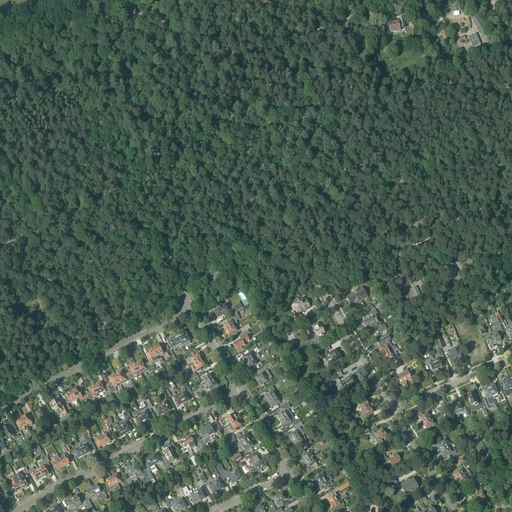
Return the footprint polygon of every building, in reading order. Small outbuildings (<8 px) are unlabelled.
[(448,7),(443,8),(445,15),(450,14),(450,13),(453,12),(454,13),(461,11),(459,4),(452,6),(451,4),(447,5),(448,7)] [(483,38),(489,35),(485,27),(486,27),(480,16),(473,20),(483,38)] [(405,27),(403,17),(399,18),(399,22),(390,24),(391,32),(399,30),(398,27),(400,26),(401,28),(405,27)] [(445,43),(450,41),(446,30),(440,32),(445,43)] [(469,37),(475,48),(483,44),(477,33),(469,37)] [(454,270),(452,265),(450,266),(443,269),(447,278),(445,279),(446,281),(447,280),(452,290),(459,286),(460,285),(458,281),(461,280),(459,276),(458,276),(457,276),(456,274),(457,274),(458,272),(456,269),(454,270)] [(408,308),(422,302),(416,288),(402,294),(408,308)] [(352,306),(367,297),(362,289),(358,291),(357,289),(353,292),(354,293),(347,298),(352,306)] [(294,320),(296,323),(303,319),(299,313),(309,307),(308,305),(308,303),(307,303),(305,299),(300,302),(299,300),(298,300),(297,300),(296,300),(295,301),(295,303),(296,304),(291,307),(296,315),(295,315),(297,318),(294,320)] [(231,316),(242,309),(239,304),(232,308),(234,311),(230,314),(231,316)] [(223,308),(221,306),(217,308),(218,310),(214,313),(218,318),(229,312),(225,306),(223,308)] [(369,319),(362,323),(363,324),(362,325),(363,326),(364,326),(366,329),(373,324),(378,321),(375,316),(377,315),(375,310),(367,315),(369,319)] [(228,324),(224,326),(225,328),(224,330),(225,332),(235,326),(237,325),(235,322),(240,320),(237,314),(233,317),(233,318),(226,321),(228,324)] [(500,315),(496,317),(499,325),(503,324),(504,326),(505,329),(506,329),(509,335),(508,335),(506,336),(507,338),(508,340),(511,339),(510,339),(511,338),(511,339),(511,338),(511,324),(506,326),(505,324),(504,322),(503,322),(501,316),(500,315)] [(494,332),(491,333),(496,344),(498,344),(500,344),(500,343),(501,342),(501,341),(500,339),(501,338),(501,337),(499,335),(498,335),(497,334),(497,332),(501,330),(501,329),(501,328),(499,326),(499,325),(496,317),(491,319),(494,325),(493,325),(495,329),(493,330),(494,332)] [(373,324),(366,329),(367,332),(368,333),(369,334),(376,330),(379,334),(386,330),(384,325),(381,326),(381,327),(378,321),(373,324)] [(319,326),(317,323),(314,326),(313,325),(309,328),(310,330),(308,331),(310,335),(311,334),(316,342),(319,340),(318,338),(320,337),(320,338),(323,337),(322,335),(324,334),(319,325),(319,326)] [(235,326),(225,332),(226,333),(228,333),(229,336),(237,331),(239,330),(237,328),(235,326)] [(248,326),(239,331),(241,335),(247,331),(248,330),(250,329),(248,326)] [(481,326),(477,327),(481,337),(484,335),(486,335),(486,334),(484,327),(482,328),(481,326)] [(241,340),(234,345),(235,346),(234,347),(235,348),(236,348),(237,350),(240,349),(245,346),(244,344),(250,341),(247,336),(246,336),(249,334),(247,331),(248,330),(247,331),(241,335),(239,336),(240,339),(241,340)] [(486,335),(484,335),(485,338),(486,339),(488,344),(489,343),(491,346),(492,348),(494,347),(494,346),(496,344),(491,333),(491,332),(486,334),(486,335)] [(177,337),(180,343),(183,348),(190,344),(186,337),(187,336),(185,333),(177,337)] [(388,336),(378,342),(380,346),(383,344),(388,341),(390,340),(388,336)] [(180,343),(177,337),(170,341),(170,342),(168,343),(171,348),(176,346),(177,348),(182,346),(180,343)] [(441,338),(436,340),(440,349),(445,347),(441,338)] [(316,349),(322,345),(319,340),(313,344),(316,349)] [(379,349),(378,349),(379,351),(380,352),(379,353),(380,354),(381,354),(382,357),(392,351),(395,349),(395,348),(394,347),(392,347),(388,341),(383,344),(385,347),(382,349),(381,348),(379,349)] [(153,349),(153,350),(159,361),(160,363),(161,365),(164,363),(161,358),(160,357),(164,355),(162,351),(161,349),(162,349),(163,348),(162,347),(161,346),(159,347),(159,346),(153,349)] [(457,349),(458,348),(457,346),(451,348),(452,351),(456,361),(457,361),(457,362),(462,360),(461,359),(462,359),(460,356),(461,355),(460,352),(459,352),(458,350),(457,349)] [(446,351),(448,356),(452,365),(455,364),(454,362),(456,361),(452,351),(451,348),(446,351)] [(149,352),(146,353),(150,360),(151,359),(152,360),(152,361),(148,364),(152,372),(152,371),(153,373),(154,372),(156,371),(155,368),(152,364),(159,361),(153,350),(149,352)] [(337,354),(335,351),(327,356),(324,357),(326,361),(329,359),(332,364),(341,358),(338,354),(337,354)] [(392,351),(382,357),(384,360),(384,361),(385,362),(386,363),(386,362),(387,363),(389,362),(390,361),(391,362),(391,363),(395,361),(393,358),(391,355),(394,354),(392,351)] [(250,354),(242,359),(243,359),(242,360),(243,361),(244,361),(246,364),(253,360),(251,357),(250,354)] [(198,355),(191,360),(193,363),(194,365),(201,361),(200,359),(200,358),(200,357),(200,356),(199,356),(198,355)] [(432,357),(423,361),(427,368),(428,367),(430,367),(432,372),(433,373),(438,371),(438,369),(437,370),(433,360),(432,357)] [(402,360),(397,363),(399,367),(404,364),(404,363),(407,362),(405,358),(402,360)] [(407,362),(404,363),(404,364),(406,367),(416,362),(413,358),(407,362)] [(438,358),(433,360),(437,370),(438,369),(442,368),(441,366),(441,364),(442,364),(440,360),(439,360),(438,358)] [(253,360),(246,364),(247,367),(248,369),(249,369),(256,365),(253,360)] [(147,361),(142,364),(147,372),(148,371),(149,373),(150,373),(152,372),(148,364),(147,361)] [(191,367),(194,373),(196,371),(196,372),(198,373),(199,372),(201,371),(201,369),(201,368),(202,368),(205,366),(204,366),(204,365),(205,365),(204,363),(203,363),(201,361),(194,365),(193,366),(191,367)] [(139,363),(135,365),(140,373),(143,371),(144,373),(147,372),(142,364),(142,362),(139,364),(139,363)] [(132,372),(127,374),(130,380),(131,381),(132,380),(132,379),(137,376),(138,378),(141,376),(141,375),(140,373),(135,365),(131,367),(132,367),(132,368),(131,368),(130,369),(131,370),(132,372)] [(256,379),(255,379),(256,380),(255,381),(257,383),(258,385),(260,387),(261,387),(264,385),(264,384),(269,381),(272,379),(268,371),(267,371),(266,372),(266,371),(265,370),(264,370),(262,372),(262,373),(261,373),(258,375),(259,377),(256,379)] [(400,378),(397,380),(397,381),(397,383),(398,385),(400,385),(401,385),(402,386),(403,386),(404,387),(406,386),(406,385),(406,384),(405,382),(409,380),(411,379),(409,376),(413,374),(411,371),(407,373),(406,371),(405,372),(399,376),(400,378)] [(119,373),(115,375),(119,384),(121,386),(128,382),(131,381),(130,380),(127,374),(123,377),(123,376),(121,373),(119,374),(119,373)] [(335,374),(321,383),(324,387),(338,379),(335,374)] [(111,378),(110,379),(111,382),(112,383),(112,384),(114,388),(115,388),(115,389),(120,387),(120,386),(121,386),(119,384),(115,375),(111,377),(111,378)] [(202,384),(198,386),(199,389),(203,387),(206,385),(213,380),(212,378),(212,377),(211,376),(210,375),(206,377),(203,380),(202,380),(204,383),(202,384)] [(353,389),(351,386),(355,384),(351,377),(350,378),(349,376),(344,379),(345,381),(340,384),(346,393),(353,389)] [(287,383),(286,381),(285,379),(277,384),(279,387),(287,383)] [(503,392),(506,398),(509,396),(511,394),(511,387),(509,379),(503,382),(506,390),(503,392)] [(206,385),(203,387),(204,388),(205,388),(207,391),(211,389),(217,386),(216,385),(216,384),(216,383),(215,383),(213,380),(206,385)] [(98,384),(94,386),(95,386),(99,394),(100,397),(103,395),(103,394),(102,393),(105,392),(106,393),(107,396),(112,393),(110,391),(110,390),(108,386),(107,385),(103,387),(101,384),(99,385),(98,384)] [(490,388),(488,389),(493,400),(499,398),(500,402),(505,400),(504,397),(503,394),(498,396),(497,394),(496,391),(497,390),(495,386),(494,385),(490,387),(490,388)] [(91,393),(87,396),(90,401),(97,398),(100,397),(99,394),(95,386),(94,386),(91,388),(91,389),(89,390),(90,390),(91,393)] [(196,391),(193,393),(195,397),(198,396),(196,393),(201,390),(201,391),(204,389),(204,388),(203,387),(199,389),(195,391),(196,391)] [(272,393),(265,397),(267,399),(266,400),(268,402),(278,397),(275,391),(274,391),(273,389),(270,391),(272,393)] [(484,391),(483,391),(486,399),(488,403),(489,405),(494,403),(493,400),(488,389),(487,389),(486,389),(484,390),(484,391)] [(77,390),(73,392),(77,401),(80,399),(81,401),(85,400),(88,405),(91,404),(90,401),(87,396),(82,398),(80,394),(80,393),(79,392),(78,392),(77,390)] [(165,391),(162,393),(166,401),(167,402),(170,400),(169,398),(167,394),(165,391)] [(66,395),(64,397),(68,404),(70,403),(71,404),(77,401),(73,392),(72,392),(66,395)] [(183,392),(179,394),(184,404),(184,403),(185,404),(187,403),(187,402),(189,401),(185,393),(184,392),(183,392)] [(173,394),(171,395),(172,397),(174,396),(174,397),(179,406),(181,405),(182,406),(183,405),(183,404),(184,404),(179,394),(176,396),(175,394),(173,394)] [(469,402),(467,403),(468,407),(470,412),(476,409),(477,411),(483,409),(480,404),(478,405),(475,397),(473,395),(472,396),(467,397),(468,400),(469,402)] [(269,402),(268,403),(270,406),(272,408),(278,404),(281,402),(278,397),(268,402),(269,402)] [(51,406),(51,407),(51,408),(52,409),(53,409),(54,409),(55,411),(56,412),(56,413),(57,416),(58,416),(63,413),(64,416),(64,417),(70,414),(68,412),(66,407),(65,407),(62,408),(58,401),(55,402),(52,403),(53,404),(52,404),(52,405),(51,405),(51,406)] [(166,401),(159,405),(164,414),(165,414),(166,414),(167,413),(167,412),(170,411),(167,407),(166,405),(168,404),(167,402),(166,401)] [(453,403),(449,405),(450,407),(451,410),(452,410),(454,409),(456,412),(457,415),(463,412),(460,404),(459,401),(458,402),(458,401),(455,402),(453,403)] [(362,412),(369,407),(366,402),(358,406),(359,407),(357,408),(359,411),(361,410),(362,412)] [(153,408),(152,409),(154,412),(155,411),(156,411),(159,417),(162,416),(164,415),(164,414),(159,405),(157,406),(154,407),(153,408)] [(279,415),(277,416),(279,419),(278,419),(279,422),(280,421),(280,422),(290,416),(287,411),(286,409),(284,407),(280,409),(282,413),(279,415)] [(369,407),(362,412),(365,418),(373,413),(369,407)] [(38,413),(35,414),(39,421),(41,420),(43,423),(46,421),(47,424),(50,422),(49,421),(50,420),(50,418),(48,419),(47,417),(48,417),(46,413),(43,409),(41,410),(40,409),(37,411),(38,412),(37,412),(38,413)] [(142,409),(138,411),(145,424),(146,424),(148,424),(148,423),(150,421),(149,418),(146,413),(145,412),(145,411),(144,409),(142,409)] [(130,410),(126,412),(131,421),(134,419),(134,418),(135,418),(140,427),(142,426),(143,426),(144,425),(145,424),(138,411),(134,414),(133,413),(132,412),(131,410),(130,411),(130,410)] [(124,420),(120,423),(121,425),(126,434),(127,435),(129,434),(129,433),(131,432),(126,422),(127,422),(128,422),(131,421),(126,412),(123,414),(124,414),(122,415),(125,419),(124,420)] [(222,420),(218,422),(223,429),(229,425),(237,420),(238,420),(234,413),(232,414),(232,415),(230,416),(229,417),(229,416),(223,420),(223,419),(222,420)] [(420,415),(419,417),(420,419),(419,419),(423,424),(430,420),(432,419),(433,418),(431,415),(429,417),(427,414),(425,415),(423,417),(422,416),(422,415),(420,415)] [(22,418),(26,426),(29,425),(31,427),(33,426),(30,420),(32,419),(30,415),(22,418)] [(281,423),(280,423),(282,425),(284,428),(289,425),(290,426),(292,424),(294,427),(299,424),(297,421),(295,423),(291,416),(290,416),(280,422),(281,423)] [(24,428),(26,426),(22,418),(19,420),(19,421),(16,423),(18,427),(20,426),(22,431),(25,430),(24,428)] [(50,420),(49,421),(50,422),(53,428),(58,426),(54,418),(50,420)] [(430,420),(423,424),(426,429),(427,431),(430,429),(431,430),(437,427),(434,421),(433,421),(432,419),(430,420)] [(237,420),(229,425),(229,426),(231,429),(234,434),(236,432),(238,431),(237,430),(236,428),(240,426),(241,426),(240,425),(241,425),(240,424),(239,423),(239,422),(239,423),(238,422),(237,420)] [(103,433),(100,435),(102,438),(105,445),(106,446),(110,444),(110,443),(111,442),(110,438),(109,438),(112,437),(109,432),(111,431),(111,429),(107,421),(106,421),(104,422),(105,425),(107,430),(105,431),(106,434),(106,435),(104,435),(103,433)] [(116,424),(113,426),(113,427),(114,428),(116,432),(117,431),(120,437),(123,436),(123,437),(125,436),(125,435),(126,434),(121,425),(117,427),(116,425),(116,424)] [(207,428),(205,429),(209,437),(212,443),(212,442),(212,443),(215,442),(211,436),(214,434),(210,427),(209,426),(208,427),(207,428)] [(3,435),(2,435),(3,437),(4,439),(6,438),(7,438),(8,438),(10,437),(10,438),(12,437),(14,436),(11,432),(13,431),(12,430),(11,428),(10,429),(9,427),(6,428),(5,428),(3,429),(3,430),(2,430),(4,434),(3,435)] [(296,432),(289,436),(290,438),(290,439),(291,441),(292,441),(292,442),(300,437),(303,435),(299,428),(295,430),(296,432)] [(201,441),(199,442),(200,443),(202,447),(203,449),(205,453),(206,454),(208,453),(205,445),(204,445),(209,442),(210,444),(212,443),(209,437),(205,429),(203,430),(202,430),(200,431),(200,432),(199,432),(203,440),(202,440),(201,441)] [(374,433),(371,435),(372,437),(373,439),(374,439),(377,445),(382,442),(381,440),(386,437),(387,436),(387,435),(386,434),(385,434),(384,432),(383,432),(382,431),(380,432),(375,435),(374,433)] [(86,433),(82,435),(85,441),(86,441),(86,443),(87,444),(88,443),(89,446),(92,445),(90,442),(86,433)] [(226,445),(235,440),(232,434),(223,439),(226,445)] [(19,435),(14,437),(18,445),(20,444),(21,446),(24,445),(23,443),(23,442),(22,441),(21,439),(19,435)] [(100,435),(95,438),(96,440),(97,442),(97,443),(99,448),(101,447),(102,448),(106,446),(105,445),(102,438),(100,435)] [(292,442),(294,445),(296,447),(300,445),(301,447),(304,445),(306,448),(312,444),(310,441),(307,442),(303,435),(300,437),(292,442)] [(238,443),(233,446),(235,449),(235,450),(240,447),(242,446),(250,441),(248,439),(249,439),(247,436),(246,436),(245,437),(239,440),(241,443),(239,444),(238,443)] [(187,439),(185,440),(190,451),(196,447),(193,441),(194,440),(192,438),(191,438),(191,437),(190,438),(189,437),(186,438),(187,439)] [(180,443),(179,443),(181,447),(182,449),(181,449),(180,450),(182,454),(182,455),(188,452),(189,454),(192,453),(190,451),(185,440),(183,441),(183,440),(180,442),(180,443)] [(84,441),(78,444),(80,447),(84,456),(90,453),(88,449),(86,444),(85,444),(86,443),(86,441),(85,441),(84,441)] [(250,441),(242,446),(245,451),(253,447),(252,446),(253,446),(251,442),(250,443),(250,441)] [(444,442),(437,447),(438,449),(438,450),(439,452),(440,452),(448,447),(451,446),(451,445),(451,444),(447,441),(445,442),(444,442)] [(78,444),(72,447),(74,450),(77,457),(78,459),(79,459),(80,459),(81,458),(82,457),(84,456),(80,447),(78,444)] [(441,455),(442,455),(443,458),(448,455),(449,457),(452,455),(453,457),(452,457),(455,461),(464,456),(461,452),(457,454),(453,448),(453,449),(451,446),(448,447),(440,452),(440,454),(441,455)] [(168,456),(163,458),(165,461),(169,468),(171,467),(170,466),(169,464),(173,462),(177,460),(171,449),(170,449),(170,448),(168,449),(168,450),(165,451),(166,453),(168,456)] [(302,458),(304,462),(304,461),(305,463),(315,457),(312,452),(309,454),(308,451),(306,453),(305,453),(306,456),(302,458)] [(236,455),(235,453),(229,456),(233,463),(242,458),(239,454),(236,455)] [(255,466),(258,472),(266,467),(265,466),(265,465),(264,465),(264,464),(263,462),(260,463),(255,453),(250,456),(253,462),(255,466)] [(315,457),(305,463),(306,465),(308,468),(309,468),(311,470),(314,468),(317,466),(315,464),(316,464),(314,461),(315,461),(316,460),(320,457),(322,456),(321,453),(315,457)] [(64,454),(58,457),(60,459),(64,467),(65,466),(65,467),(66,467),(69,465),(69,464),(68,462),(68,460),(69,460),(68,458),(67,456),(66,457),(64,454)] [(153,457),(151,458),(155,466),(161,463),(164,469),(165,470),(169,468),(165,461),(164,461),(163,462),(162,460),(161,458),(158,459),(156,455),(155,455),(153,456),(153,457)] [(400,461),(396,455),(394,457),(393,456),(391,457),(391,458),(388,460),(391,467),(400,461)] [(41,467),(38,469),(42,478),(43,479),(46,478),(46,477),(45,476),(48,475),(45,469),(49,466),(48,464),(48,463),(44,457),(44,456),(41,458),(44,465),(43,465),(41,467)] [(52,462),(51,462),(54,467),(55,466),(58,470),(59,470),(62,469),(61,468),(64,467),(60,459),(58,457),(58,456),(52,459),(53,461),(52,462)] [(253,474),(258,472),(255,466),(253,462),(250,456),(246,459),(248,463),(247,464),(250,469),(248,470),(251,475),(253,474)] [(190,459),(194,466),(195,466),(196,467),(199,466),(198,464),(194,457),(190,459)] [(335,461),(333,457),(326,462),(328,465),(335,461)] [(145,462),(145,463),(148,470),(146,471),(148,476),(151,474),(150,472),(156,469),(155,466),(151,458),(149,459),(148,458),(146,459),(146,460),(145,461),(146,461),(146,462),(145,462)] [(220,463),(216,466),(222,476),(224,480),(228,478),(226,474),(226,473),(227,473),(227,471),(225,471),(224,471),(221,465),(220,463)] [(132,468),(131,468),(137,479),(142,476),(137,465),(134,466),(132,467),(132,468)] [(456,480),(469,472),(464,465),(461,467),(461,468),(460,469),(459,469),(453,473),(454,475),(453,475),(454,478),(454,479),(455,480),(456,480)] [(216,466),(214,467),(219,477),(222,476),(216,466)] [(26,467),(24,468),(25,470),(27,474),(29,473),(30,473),(32,472),(36,481),(39,480),(40,480),(43,479),(42,478),(38,469),(34,471),(34,470),(33,468),(28,470),(28,471),(26,467)] [(128,479),(125,481),(126,481),(128,486),(129,488),(130,490),(133,488),(134,488),(130,482),(137,479),(131,468),(130,468),(128,469),(129,469),(126,471),(127,474),(128,475),(127,476),(128,479)] [(236,468),(231,471),(237,482),(238,482),(240,481),(241,480),(242,479),(236,468)] [(343,471),(345,473),(348,479),(349,480),(353,477),(348,468),(343,471)] [(146,471),(142,473),(147,482),(151,481),(148,476),(146,471)] [(226,473),(226,474),(228,478),(232,484),(233,484),(234,484),(235,483),(236,482),(237,482),(231,471),(227,473),(226,473)] [(469,472),(456,480),(456,481),(456,482),(457,483),(458,483),(460,486),(464,483),(465,485),(473,479),(469,472)] [(21,473),(15,477),(18,482),(22,489),(23,488),(23,489),(24,489),(27,487),(27,486),(28,486),(24,479),(21,473)] [(202,473),(198,475),(201,481),(203,486),(205,485),(207,488),(209,486),(206,481),(202,473)] [(114,477),(111,479),(115,486),(119,493),(122,492),(118,484),(121,483),(121,482),(122,481),(119,475),(117,476),(116,475),(114,476),(114,477)] [(316,476),(314,478),(315,479),(315,480),(315,481),(316,483),(317,483),(318,485),(326,480),(322,475),(319,477),(318,475),(316,476)] [(15,477),(9,480),(11,484),(12,485),(13,487),(16,492),(17,492),(17,493),(20,491),(20,490),(22,489),(18,482),(15,477)] [(215,479),(213,481),(214,483),(218,492),(223,489),(217,478),(215,479)] [(326,480),(318,485),(320,488),(320,489),(321,490),(322,491),(323,490),(324,489),(325,492),(329,489),(328,487),(332,484),(330,482),(332,481),(330,478),(326,480)] [(106,482),(105,483),(107,488),(106,489),(108,494),(110,493),(114,491),(116,495),(118,494),(119,493),(115,486),(111,479),(109,480),(108,479),(107,480),(107,481),(106,481),(106,482)] [(212,479),(206,481),(209,486),(213,494),(218,492),(214,483),(213,481),(212,479)] [(387,483),(390,489),(398,484),(394,479),(387,483)] [(402,487),(404,491),(407,495),(414,491),(414,492),(415,492),(418,490),(417,488),(412,480),(409,482),(409,481),(408,480),(403,483),(404,485),(403,486),(402,487)] [(193,489),(195,493),(199,502),(204,499),(200,491),(203,490),(202,487),(203,486),(201,481),(198,483),(200,486),(198,487),(198,488),(198,489),(197,489),(197,488),(194,490),(193,489)] [(340,493),(350,486),(347,481),(337,488),(340,493)] [(481,482),(475,487),(479,492),(485,488),(481,482)] [(92,489),(96,497),(97,499),(98,501),(103,499),(104,499),(104,500),(106,500),(107,501),(110,500),(109,499),(107,494),(105,491),(104,492),(102,492),(102,493),(101,494),(100,492),(97,486),(95,487),(94,487),(92,488),(92,489)] [(186,487),(182,490),(186,498),(187,497),(188,497),(190,496),(195,504),(199,502),(195,493),(193,489),(192,491),(191,492),(189,493),(186,487)] [(177,498),(174,499),(175,500),(181,511),(182,511),(183,511),(185,510),(185,509),(186,509),(182,502),(182,501),(182,500),(182,499),(186,498),(182,490),(181,488),(178,490),(178,491),(180,494),(177,496),(177,497),(177,498)] [(92,489),(86,492),(90,499),(93,498),(94,500),(97,499),(96,497),(92,489)] [(476,499),(471,502),(473,504),(473,505),(474,506),(474,507),(475,507),(476,509),(477,510),(479,508),(481,507),(479,504),(482,502),(485,500),(483,497),(482,495),(483,494),(482,491),(474,496),(476,499)] [(165,494),(161,496),(165,503),(168,509),(173,507),(175,511),(179,511),(180,511),(181,511),(175,500),(171,502),(170,501),(169,501),(165,494)] [(274,502),(276,505),(277,508),(283,505),(282,502),(285,500),(282,494),(274,498),(275,501),(274,502)] [(335,494),(327,499),(330,504),(338,499),(335,494)] [(422,497),(419,500),(422,504),(427,501),(424,496),(423,496),(422,497)] [(77,497),(72,500),(77,511),(78,510),(78,511),(84,508),(82,505),(83,504),(82,502),(80,498),(78,498),(77,497)] [(338,499),(330,504),(331,506),(330,507),(332,509),(333,509),(335,508),(336,511),(345,507),(341,501),(344,499),(342,497),(338,499)] [(72,500),(66,502),(70,509),(70,510),(68,510),(69,511),(74,511),(77,511),(72,500)] [(86,501),(88,506),(91,511),(94,511),(95,511),(88,500),(86,501)] [(505,501),(495,507),(497,509),(503,506),(505,509),(509,507),(505,501)] [(377,511),(377,506),(373,506),(373,503),(370,504),(371,507),(369,507),(369,511),(377,511)]
